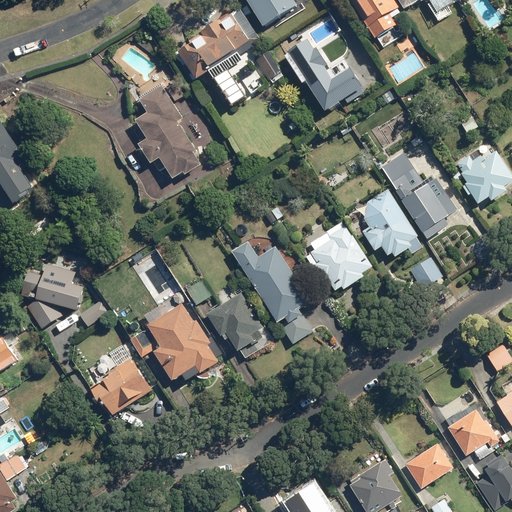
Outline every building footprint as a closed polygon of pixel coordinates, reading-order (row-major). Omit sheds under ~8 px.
[(248,0),(265,28),(299,8),(294,0),(248,0)] [(351,0),(377,40),(397,26),(390,15),(402,8),(396,0),(351,0)] [(398,0),(406,10),(422,0),(429,0),(438,13),(453,3),(451,0),(398,0)] [(230,13),(176,49),(198,81),(252,45),(230,13)] [(405,52),(421,43),(415,33),(399,43),(405,52)] [(310,39),(287,54),(331,123),(351,110),(345,100),(348,99),(310,39)] [(238,105),(280,77),(263,53),(222,81),(238,105)] [(149,113),(137,121),(149,138),(139,144),(152,164),(161,158),(174,178),(184,172),(187,175),(203,164),(195,153),(198,151),(179,123),(185,119),(162,85),(140,100),(149,113)] [(0,181),(14,204),(31,193),(30,191),(34,188),(16,161),(24,156),(0,119),(0,181)] [(403,152),(382,167),(398,190),(396,192),(402,200),(410,194),(408,192),(424,181),(403,152)] [(463,173),(461,174),(468,184),(466,185),(479,205),(490,198),(493,202),(509,192),(506,188),(511,183),(511,173),(497,152),(485,160),(481,155),(473,160),(470,155),(457,164),(463,173)] [(437,178),(402,201),(428,240),(450,225),(446,219),(459,210),(437,178)] [(370,228),(363,232),(376,251),(383,247),(389,256),(394,253),(397,258),(409,249),(413,255),(425,248),(418,238),(420,237),(388,189),(368,202),(365,220),(370,228)] [(268,215),(274,225),(287,216),(281,207),(268,215)] [(330,237),(332,240),(311,253),(318,264),(316,266),(326,281),(329,280),(337,291),(343,287),(345,291),(366,277),(365,274),(375,268),(347,226),(330,237)] [(479,239),(469,246),(480,262),(490,255),(479,239)] [(254,249),(237,260),(294,345),(314,331),(299,308),(312,300),(288,264),(278,271),(274,264),(267,269),(254,249)] [(431,258),(410,271),(423,291),(443,277),(431,258)] [(39,301),(29,307),(44,330),(65,316),(58,306),(80,312),(86,289),(73,285),(76,273),(48,265),(45,277),(33,274),(27,297),(39,301)] [(204,279),(187,290),(198,306),(214,295),(204,279)] [(243,293),(209,314),(223,336),(227,333),(239,352),(255,341),(252,336),(265,328),(243,293)] [(162,348),(155,353),(173,382),(197,367),(201,373),(220,361),(209,345),(212,343),(197,320),(194,322),(183,304),(148,326),(162,348)] [(511,358),(503,345),(487,355),(498,372),(511,363),(511,358)] [(112,376),(92,389),(108,413),(112,411),(115,416),(154,390),(132,358),(110,373),(112,376)] [(511,390),(496,401),(511,426),(511,390)] [(477,410),(448,428),(466,457),(488,443),(491,448),(501,442),(490,426),(488,428),(477,410)] [(439,444),(406,465),(422,490),(455,469),(439,444)] [(511,469),(502,454),(484,466),(490,475),(477,483),(495,511),(511,499),(511,469)] [(19,455),(0,467),(0,511),(14,511),(19,509),(15,503),(20,500),(8,482),(28,469),(19,455)] [(359,476),(361,479),(350,485),(367,511),(369,511),(381,504),(384,508),(403,496),(390,476),(394,473),(386,459),(359,476)] [(330,511),(314,485),(285,502),(291,511),(330,511)] [(452,511),(444,499),(431,508),(433,511),(452,511)]
